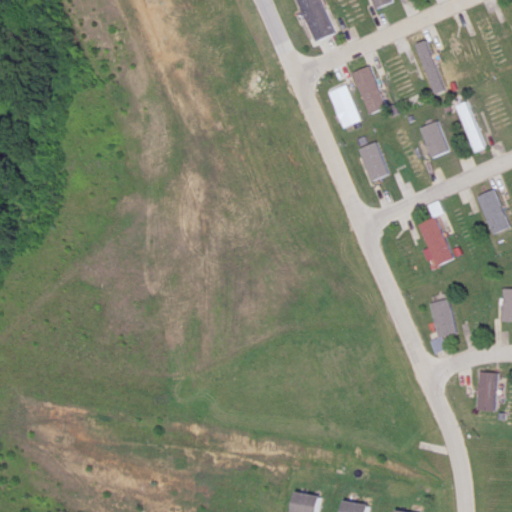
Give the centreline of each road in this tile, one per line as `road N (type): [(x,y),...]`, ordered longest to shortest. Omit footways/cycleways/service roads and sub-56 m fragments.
road 1 (residential): [(253,0),(301,79),(336,52),(457,0),(506,352),(431,379)]
road 2 (residential): [(459,511),(431,379),(301,79)]
road 3 (residential): [(362,228),(511,158)]
